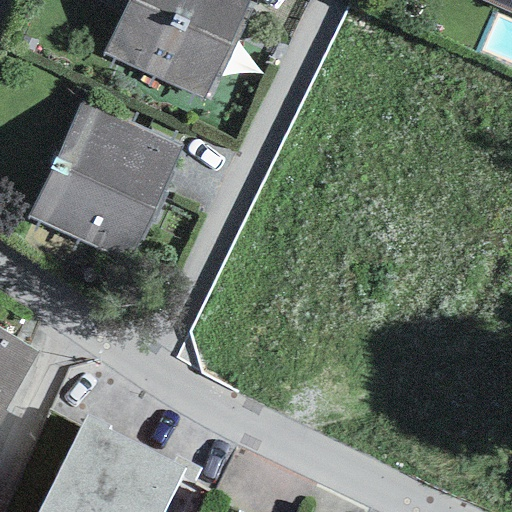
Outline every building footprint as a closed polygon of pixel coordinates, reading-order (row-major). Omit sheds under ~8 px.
[(248,0),(126,0),(103,54),(205,99),(248,0)] [(511,0),(477,0),(511,15),(511,0)] [(179,148),(78,104),(27,219),(128,263),(179,148)] [(0,410),(37,349),(0,326),(0,410)] [(43,503),(59,511),(162,511),(184,468),(106,431),(109,425),(86,414),(43,503)] [(59,511),(43,503),(38,511),(59,511)]
